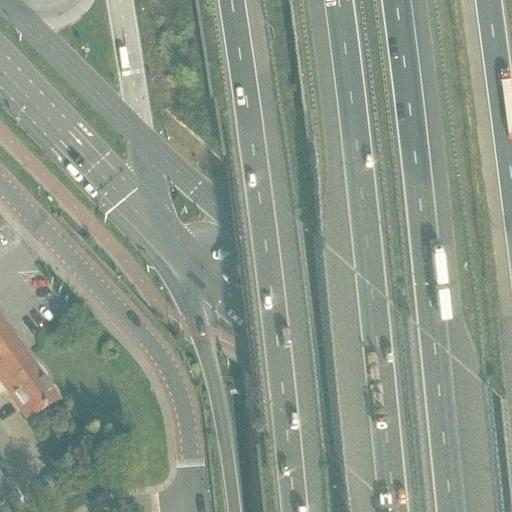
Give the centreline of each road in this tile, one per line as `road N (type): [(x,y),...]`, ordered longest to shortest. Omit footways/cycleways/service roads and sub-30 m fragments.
road 1 (trunk): [(229,0),(292,511)]
road 2 (motorway): [(338,0),(393,511)]
road 3 (motorway): [(449,511),(395,0)]
road 4 (tertiary): [(0,186),(142,369),(164,421),(176,505)]
road 5 (secondary): [(186,260),(458,511)]
road 6 (secondary): [(511,467),(252,234)]
road 7 (trunk): [(186,260),(232,511)]
road 8 (secondary): [(0,70),(156,231)]
road 9 (trunk): [(511,202),(485,0)]
road 10 (secondary): [(139,135),(24,18)]
road 11 (secondary): [(252,234),(139,135)]
road 12 (trunk): [(118,0),(139,135)]
